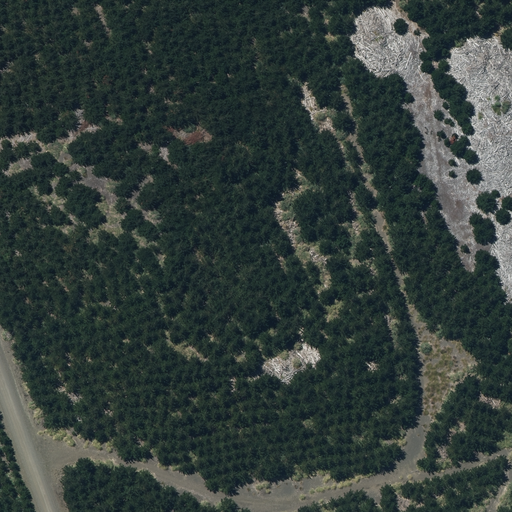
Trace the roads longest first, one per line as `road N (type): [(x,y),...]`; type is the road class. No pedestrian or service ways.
road 1 (track): [(72,507),(322,495),(511,461)]
road 2 (track): [(0,311),(74,511)]
